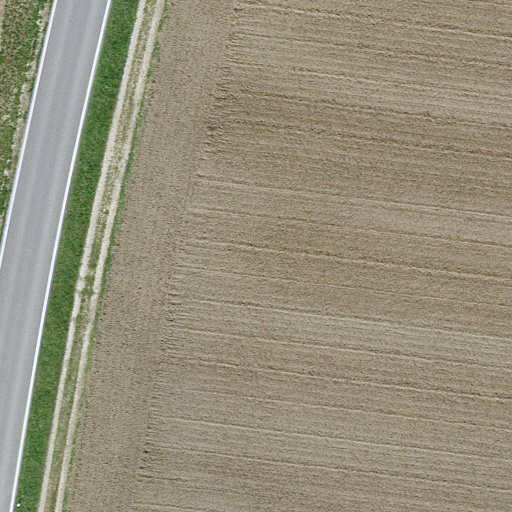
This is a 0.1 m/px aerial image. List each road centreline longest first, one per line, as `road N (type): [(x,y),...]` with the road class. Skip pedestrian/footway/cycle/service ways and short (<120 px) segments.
road 1 (track): [(175,0),(81,360),(60,511)]
road 2 (tertiary): [(89,0),(18,333),(0,462)]
